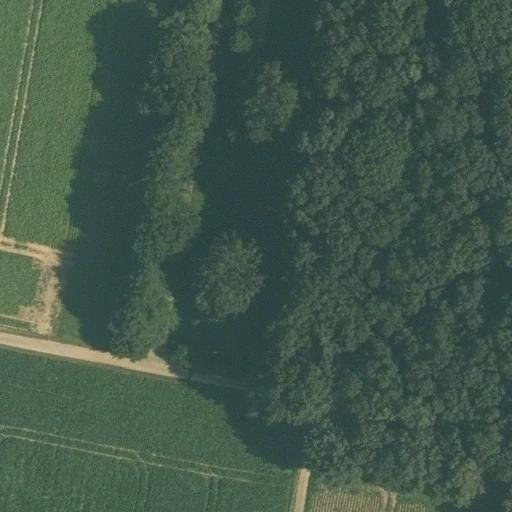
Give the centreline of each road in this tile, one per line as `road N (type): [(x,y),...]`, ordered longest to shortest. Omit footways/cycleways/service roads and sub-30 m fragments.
road 1 (track): [(0,340),(318,410),(301,511)]
road 2 (track): [(511,333),(494,142),(499,0)]
road 3 (track): [(252,65),(196,147),(158,372)]
